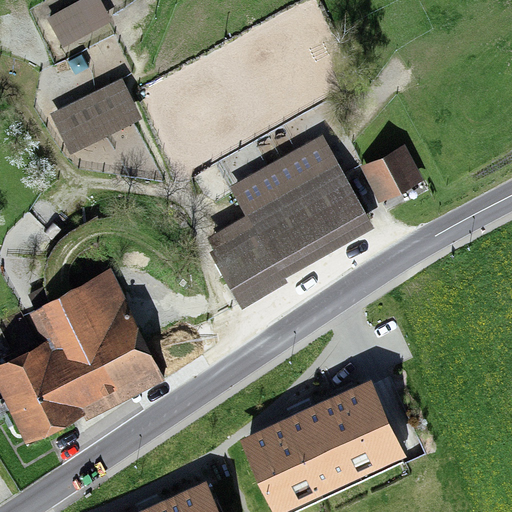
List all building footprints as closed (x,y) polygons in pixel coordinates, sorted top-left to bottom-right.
[(76,7),(47,22),(63,53),(92,37),(76,7)] [(123,82),(52,118),(71,157),(142,122),(123,82)] [(215,247),(207,251),(242,309),(291,280),(287,273),(374,222),(322,134),(233,186),(248,212),(209,235),(215,247)] [(406,148),(362,171),(380,206),(424,183),(406,148)] [(58,338),(0,365),(0,391),(24,443),(162,378),(112,272),(58,297),(42,305),(58,338)] [(278,511),(407,452),(371,375),(239,436),(274,511),(278,511)] [(223,511),(208,477),(130,511),(223,511)]
